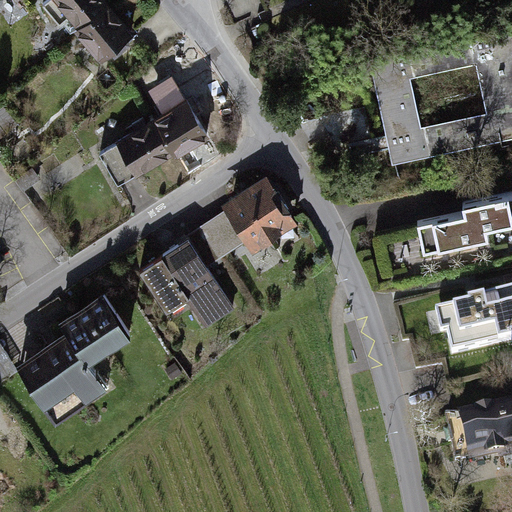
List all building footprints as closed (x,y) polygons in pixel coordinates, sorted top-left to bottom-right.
[(103,0),(50,0),(103,66),(136,41),(103,0)] [(511,26),(369,58),(392,162),(511,135),(511,26)] [(172,83),(93,134),(122,179),(201,128),(172,83)] [(372,135),(365,104),(319,114),(336,143),(372,135)] [(266,170),(221,200),(227,209),(248,239),(253,248),(298,219),(266,170)] [(465,208),(418,218),(424,248),(491,235),(489,224),(511,219),(511,188),(464,199),(465,208)] [(248,239),(227,209),(187,234),(207,265),(248,239)] [(187,234),(137,267),(167,312),(189,299),(206,325),(235,307),(207,265),(187,234)] [(65,327),(15,359),(55,419),(107,385),(88,357),(130,329),(102,287),(58,316),(65,327)] [(465,304),(432,312),(436,333),(444,332),(448,352),(508,340),(508,336),(511,334),(511,289),(465,301),(465,304)] [(511,403),(446,417),(455,463),(511,452),(511,403)]
